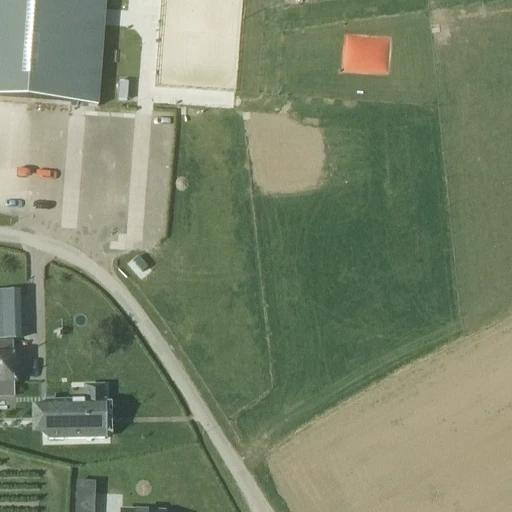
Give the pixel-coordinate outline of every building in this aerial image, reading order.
[(102,0),(0,0),(0,100),(97,106),(102,0)] [(128,83),(118,83),(117,101),(127,101),(128,83)] [(0,341),(15,341),(14,292),(0,292),(0,341)] [(13,346),(13,344),(0,344),(0,389),(14,389),(13,346)] [(102,389),(84,390),(84,404),(45,404),(46,441),(104,441),(104,404),(102,404),(102,389)] [(76,484),(75,496),(93,496),(94,484),(76,484)]
